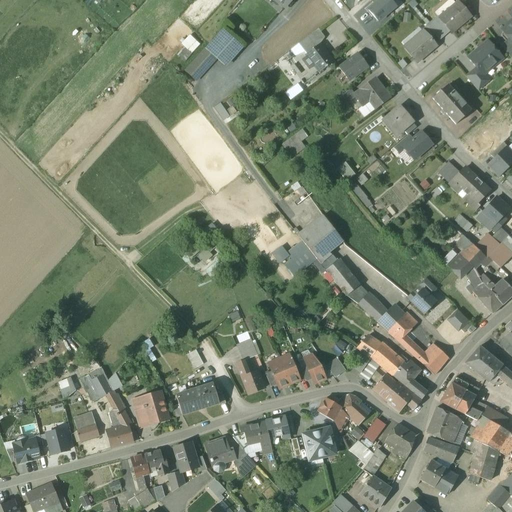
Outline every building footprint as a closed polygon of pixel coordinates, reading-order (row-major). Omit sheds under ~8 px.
[(389,0),(379,0),(368,10),(378,22),(395,6),(389,0)] [(412,0),(408,4),(412,9),(417,5),(412,0)] [(455,0),(458,2),(463,8),(468,4),(464,0),(455,0)] [(450,31),(451,33),(470,17),(463,8),(458,2),(439,18),(450,31)] [(439,41),(450,31),(439,18),(437,16),(426,26),(435,37),(439,41)] [(509,38),(511,42),(511,24),(510,26),(508,26),(502,31),(509,38)] [(423,32),(431,41),(435,37),(426,26),(421,31),(423,33),(423,32)] [(401,42),(406,47),(423,33),(421,31),(418,28),(401,42)] [(298,44),(306,54),(319,45),(318,42),(324,38),(318,29),(298,44)] [(216,59),(225,66),(241,48),(223,31),(206,50),(216,59)] [(406,47),(418,62),(436,47),(431,41),(423,32),(423,33),(406,47)] [(189,34),(181,43),(184,47),(177,54),(185,61),(201,44),(189,34)] [(89,50),(97,42),(91,36),(83,44),(89,50)] [(500,46),(508,55),(511,51),(511,42),(509,38),(500,46)] [(487,42),(475,52),(476,53),(488,43),(487,42)] [(477,68),(483,75),(502,59),(500,57),(501,57),(501,55),(499,52),(497,52),(496,53),(488,43),(476,53),(475,52),(468,58),(477,68)] [(306,54),(298,44),(289,50),(294,56),(306,54)] [(320,72),(327,67),(333,61),(328,54),(327,55),(319,45),(306,54),(307,55),(314,65),(315,65),(316,65),(321,71),(320,72)] [(186,72),(196,81),(216,59),(206,50),(186,72)] [(339,68),(349,81),(367,67),(358,54),(339,68)] [(314,65),(307,55),(301,59),(309,69),(314,65)] [(402,60),(397,64),(402,70),(407,65),(402,60)] [(466,77),(478,91),(489,81),(483,75),(477,68),(466,77)] [(369,102),(374,109),(389,98),(375,79),(354,95),(355,97),(363,106),(369,102)] [(433,99),(455,124),(470,111),(447,86),(433,99)] [(336,101),(341,107),(355,97),(354,95),(350,90),(336,101)] [(369,102),(363,106),(358,110),(363,117),(374,109),(369,102)] [(220,104),(215,108),(223,121),(229,117),(220,104)] [(384,120),(397,134),(402,130),(411,122),(399,107),(384,120)] [(471,127),(478,135),(491,123),(483,115),(471,127)] [(380,116),(361,131),(365,135),(384,121),(380,116)] [(402,130),(407,135),(416,127),(411,122),(402,130)] [(501,134),(491,123),(478,135),(470,144),(479,154),(501,134)] [(301,140),(307,137),(304,130),(283,141),(290,156),(305,148),(301,140)] [(404,148),(414,160),(431,145),(421,132),(412,140),(403,147),(404,148)] [(394,147),(399,153),(404,148),(403,147),(412,140),(408,135),(394,147)] [(490,155),(494,160),(506,149),(507,148),(503,143),(490,155)] [(414,160),(404,148),(399,153),(398,154),(408,165),(414,160)] [(493,170),(498,176),(511,162),(511,155),(506,149),(494,160),(489,165),(494,170),(493,170)] [(438,173),(450,185),(465,168),(453,157),(438,173)] [(336,169),(346,182),(355,175),(345,162),(336,169)] [(472,175),(465,168),(450,185),(458,192),(472,175)] [(362,185),(368,179),(362,174),(357,180),(362,185)] [(462,199),(476,211),(480,206),(477,204),(489,190),(472,175),(458,192),(460,193),(462,191),(466,194),(462,199)] [(424,180),(419,185),(424,191),(430,186),(424,180)] [(349,187),(366,209),(372,204),(355,183),(349,187)] [(436,188),(430,194),(435,199),(442,193),(436,188)] [(493,225),(494,225),(502,216),(508,209),(496,198),(481,214),(493,225)] [(488,231),(490,229),(493,225),(481,214),(476,220),(488,231)] [(454,220),(457,224),(463,218),(460,215),(454,220)] [(490,229),(495,233),(499,229),(507,220),(502,216),(494,225),(493,225),(490,229)] [(323,217),(300,234),(296,228),(293,230),(298,235),(302,241),(316,259),(320,264),(329,257),(330,256),(327,252),(342,241),(323,217)] [(457,224),(462,228),(467,222),(463,218),(457,224)] [(472,226),(467,222),(462,228),(467,232),(472,226)] [(457,243),(464,250),(471,243),(455,228),(444,240),(453,248),(457,243)] [(491,238),(499,245),(508,237),(499,229),(495,233),(491,238)] [(476,246),(487,257),(496,249),(499,245),(491,238),(487,234),(476,246)] [(511,240),(508,237),(499,245),(496,249),(487,257),(500,268),(511,256),(511,240)] [(316,259),(302,241),(286,253),(289,256),(292,261),(285,266),(294,278),(316,259)] [(474,269),(479,264),(486,258),(471,244),(471,243),(464,250),(459,254),(473,267),(474,269)] [(289,256),(286,253),(281,246),(271,254),(279,264),(289,256)] [(452,250),(441,261),(446,266),(456,255),(452,250)] [(465,273),(473,267),(459,254),(448,265),(460,279),(465,273)] [(490,261),(486,258),(479,264),(485,267),(490,261)] [(344,295),(346,296),(359,285),(339,260),(325,271),(344,295)] [(465,273),(475,290),(482,283),(479,278),(474,269),(473,267),(465,273)] [(479,278),(482,283),(486,287),(491,283),(483,275),(479,278)] [(422,289),(429,295),(436,288),(426,278),(420,284),(423,288),(422,289)] [(486,287),(487,289),(502,305),(511,296),(511,290),(502,280),(495,287),(491,283),(486,287)] [(487,289),(486,287),(482,283),(475,290),(472,292),(477,298),(487,289)] [(359,285),(346,296),(357,304),(368,294),(359,285)] [(422,289),(417,295),(411,301),(410,302),(423,314),(436,302),(429,295),(422,289)] [(492,314),(502,305),(487,289),(477,298),(492,314)] [(407,297),(411,301),(417,295),(413,292),(407,297)] [(357,304),(388,332),(405,314),(395,305),(388,312),(379,302),(368,293),(368,294),(357,304)] [(238,311),(228,315),(231,323),(241,319),(238,311)] [(448,320),(458,330),(468,321),(458,311),(448,320)] [(399,343),(418,360),(423,354),(405,336),(417,324),(406,313),(405,314),(388,332),(399,343)] [(460,329),(464,333),(467,330),(472,325),(468,321),(460,329)] [(467,330),(471,334),(476,329),(472,325),(467,330)] [(499,342),(511,356),(511,335),(510,332),(499,342)] [(236,337),(239,344),(248,340),(245,333),(236,337)] [(379,365),(392,376),(402,363),(381,345),(381,346),(366,337),(356,348),(361,352),(370,359),(371,358),(379,365)] [(239,344),(245,360),(257,355),(250,339),(248,340),(239,344)] [(424,366),(434,376),(448,358),(433,344),(423,354),(418,360),(424,366)] [(465,364),(479,375),(493,359),(493,358),(479,347),(465,364)] [(186,355),(194,369),(203,364),(195,350),(186,355)] [(301,354),(303,359),(311,356),(307,350),(301,354)] [(370,359),(361,352),(351,366),(360,373),(370,359)] [(289,355),(279,360),(268,364),(271,371),(277,385),(279,389),(289,385),(299,380),(293,365),(289,355)] [(312,379),(314,384),(325,379),(322,372),(319,367),(311,356),(303,359),(306,366),(312,379)] [(325,365),(334,377),(344,370),(335,358),(325,365)] [(359,376),(367,382),(379,365),(371,358),(370,359),(360,373),(361,373),(359,376)] [(502,366),(493,359),(479,375),(488,383),(496,374),(502,366)] [(235,364),(247,394),(264,388),(257,372),(248,375),(243,361),(235,364)] [(201,388),(213,384),(216,383),(206,362),(203,364),(194,369),(201,388)] [(392,376),(421,399),(426,392),(411,381),(419,371),(408,362),(406,365),(402,363),(392,376)] [(299,382),(306,380),(300,368),(301,368),(299,363),(293,365),(299,380),(299,382)] [(324,363),(319,367),(322,372),(325,379),(332,375),(324,363)] [(306,366),(301,368),(300,368),(306,380),(306,382),(312,379),(306,366)] [(499,378),(511,389),(511,374),(502,366),(496,374),(499,377),(499,378)] [(265,374),(271,387),(277,385),(271,371),(265,374)] [(124,410),(114,392),(108,381),(103,372),(83,383),(94,402),(107,396),(116,412),(124,410)] [(372,390),(389,405),(404,388),(398,383),(396,384),(385,375),(372,390)] [(70,377),(58,383),(64,400),(75,391),(70,377)] [(451,383),(465,391),(469,385),(455,378),(451,383)] [(440,402),(455,410),(465,391),(451,383),(440,402)] [(178,405),(181,415),(219,403),(216,394),(213,384),(201,388),(175,396),(178,405)] [(479,390),(469,385),(465,391),(475,396),(479,390)] [(413,395),(404,388),(389,405),(399,413),(405,405),(413,395)] [(455,410),(465,415),(469,407),(473,401),(475,396),(465,391),(455,410)] [(219,403),(220,405),(225,403),(222,392),(216,394),(219,403)] [(148,422),(148,425),(150,425),(150,423),(155,422),(156,423),(168,420),(160,393),(148,396),(151,404),(143,406),(148,422)] [(348,405),(354,411),(361,402),(355,397),(349,395),(346,398),(344,396),(341,399),(348,405)] [(421,402),(413,395),(405,405),(413,411),(421,402)] [(133,400),(135,408),(143,406),(151,404),(148,396),(133,400)] [(317,412),(334,421),(341,409),(325,399),(317,412)] [(483,413),(486,407),(473,401),(469,407),(481,413),(483,413)] [(343,412),(357,426),(374,408),(369,405),(367,407),(361,402),(354,411),(348,405),(345,408),(343,412)] [(63,403),(50,406),(52,413),(65,410),(63,403)] [(172,407),(176,418),(182,416),(181,415),(178,405),(172,407)] [(135,408),(140,425),(148,422),(143,406),(135,408)] [(481,413),(469,407),(465,415),(477,421),(480,415),(481,413)] [(480,415),(488,420),(510,434),(509,435),(511,436),(511,435),(511,428),(505,422),(507,419),(486,407),(483,413),(481,413),(480,415)] [(426,433),(451,443),(461,421),(457,417),(436,408),(426,433)] [(116,412),(120,427),(128,425),(129,429),(133,428),(124,410),(116,412)] [(73,419),(77,431),(94,425),(90,413),(73,419)] [(477,425),(482,429),(488,420),(480,415),(477,421),(478,423),(477,425)] [(281,439),(289,437),(284,417),(265,422),(269,439),(281,436),(281,439)] [(369,429),(378,436),(384,427),(375,420),(369,429)] [(497,452),(509,435),(510,434),(488,420),(482,429),(475,440),(497,451),(497,452)] [(260,443),(261,451),(267,450),(271,449),(269,439),(265,422),(249,426),(249,427),(239,430),(241,439),(245,438),(247,446),(260,443)] [(386,443),(408,455),(415,436),(398,424),(386,443)] [(98,436),(94,425),(77,431),(76,431),(80,442),(98,436)] [(133,443),(129,429),(128,425),(120,427),(106,431),(111,449),(133,443)] [(328,429),(316,432),(322,457),(334,454),(328,429)] [(49,447),(51,455),(69,451),(63,430),(46,434),(49,447)] [(309,461),(322,457),(316,432),(303,435),(309,461)] [(46,434),(40,436),(41,443),(43,449),(49,447),(46,434)] [(358,441),(370,447),(373,442),(361,435),(358,441)] [(17,461),(18,463),(39,458),(35,444),(34,439),(26,442),(25,438),(22,437),(17,438),(14,441),(15,444),(13,445),(14,449),(17,461)] [(224,467),(223,463),(234,459),(235,459),(233,453),(231,449),(228,450),(224,438),(204,445),(212,467),(213,467),(214,471),(218,473),(222,471),(224,467)] [(235,441),(240,447),(235,452),(233,453),(235,459),(234,459),(241,480),(256,466),(250,460),(241,449),(247,448),(247,446),(245,438),(241,439),(235,441)] [(451,463),(458,448),(429,438),(423,451),(438,457),(451,463)] [(291,440),(295,458),(301,456),(297,439),(291,440)] [(489,481),(497,451),(475,440),(473,440),(472,443),(470,453),(474,455),(469,474),(489,481)] [(3,444),(6,451),(14,449),(13,445),(15,444),(14,441),(3,444)] [(348,451),(366,465),(371,457),(354,444),(348,451)] [(174,448),(180,471),(188,468),(189,470),(197,468),(198,467),(195,459),(191,445),(183,447),(183,446),(174,448)] [(379,445),(371,457),(366,465),(363,470),(373,476),(389,452),(379,445)] [(6,451),(11,463),(17,461),(14,449),(6,451)] [(149,472),(157,470),(163,469),(161,459),(159,451),(144,455),(149,472)] [(149,474),(149,472),(144,455),(130,459),(135,478),(142,476),(149,474)] [(197,468),(199,473),(207,470),(202,457),(195,459),(198,467),(197,468)] [(451,463),(438,457),(435,463),(444,469),(447,470),(451,463)] [(164,458),(161,459),(163,469),(157,470),(157,472),(159,476),(168,473),(164,458)] [(420,479),(433,487),(444,469),(435,463),(431,461),(420,479)] [(433,487),(446,495),(457,477),(447,470),(444,469),(433,487)] [(180,473),(175,474),(178,488),(184,485),(180,473)] [(511,473),(508,478),(500,486),(509,494),(511,496),(511,473)] [(173,492),(178,488),(175,474),(168,476),(173,492)] [(135,478),(138,487),(145,485),(142,476),(135,478)] [(360,494),(379,508),(391,489),(373,476),(360,494)] [(217,498),(218,496),(211,489),(212,487),(212,488),(217,483),(214,480),(207,487),(217,498)] [(118,481),(108,485),(112,493),(121,489),(118,481)] [(211,489),(218,496),(224,491),(217,483),(212,488),(212,487),(211,489)] [(30,504),(33,511),(35,511),(59,503),(58,502),(57,499),(51,484),(26,495),(30,504)] [(138,487),(140,494),(147,489),(145,485),(138,487)] [(153,488),(157,502),(164,497),(161,486),(153,488)] [(491,504),(497,509),(509,494),(500,486),(487,501),(491,504)] [(154,500),(147,489),(140,494),(134,498),(141,509),(154,500)] [(511,511),(511,496),(509,494),(497,509),(500,511),(511,511)] [(79,498),(83,508),(90,505),(86,495),(79,498)] [(332,503),(334,506),(327,511),(328,511),(347,511),(351,508),(338,497),(333,503),(332,503)] [(129,501),(135,511),(141,509),(134,498),(129,501)] [(0,511),(19,511),(17,506),(15,507),(13,500),(4,504),(3,502),(0,503),(0,511)] [(116,511),(113,500),(101,503),(103,511),(116,511)] [(59,502),(58,502),(59,503),(35,511),(58,511),(62,511),(59,502)] [(402,511),(422,511),(420,509),(419,508),(413,502),(402,511)]
